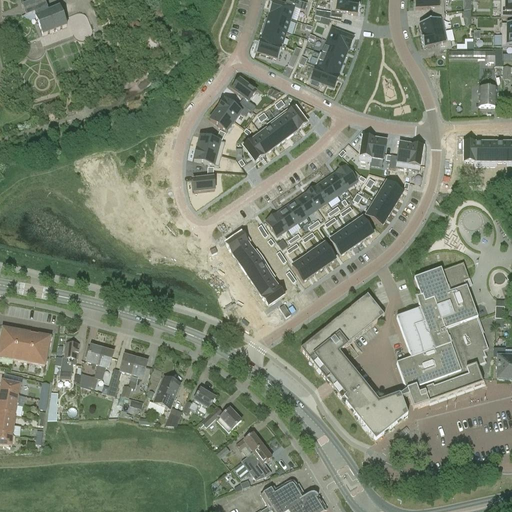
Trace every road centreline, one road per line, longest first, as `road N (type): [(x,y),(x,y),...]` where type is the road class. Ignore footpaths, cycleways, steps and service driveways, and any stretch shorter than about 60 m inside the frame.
road 1 (residential): [(269,340),(404,238),(428,196),(434,131)]
road 2 (primary): [(250,368),(164,324),(0,284)]
road 3 (primary): [(391,511),(305,408),(250,368)]
road 4 (unknown): [(0,453),(162,448),(196,460)]
road 5 (residential): [(236,61),(190,121),(177,155),(182,212),(196,234)]
road 6 (residential): [(345,115),(323,141),(196,234)]
road 7 (primary): [(250,368),(296,417),(359,511)]
road 8 (residential): [(434,131),(425,92),(397,38),(394,0)]
road 9 (residential): [(196,234),(269,340)]
road 10 (residential): [(345,115),(236,61)]
